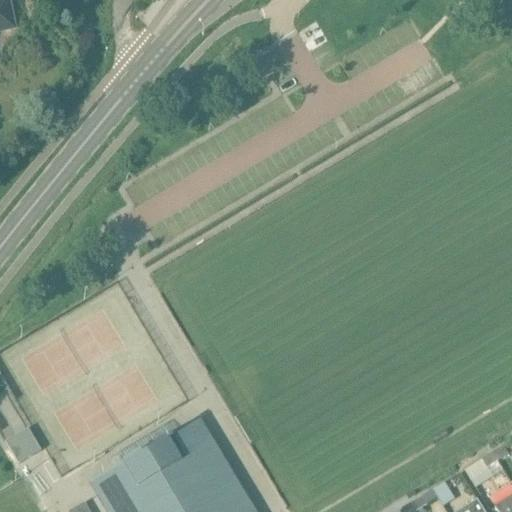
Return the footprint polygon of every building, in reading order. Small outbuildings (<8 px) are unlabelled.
[(0,32),(13,30),(7,2),(0,3),(0,32)] [(96,497),(104,511),(252,511),(198,421),(116,471),(121,481),(96,497)] [(108,457),(113,465),(166,434),(162,426),(108,457)] [(27,431),(5,444),(18,466),(41,453),(27,430),(27,431)] [(492,454),(497,463),(509,455),(503,447),(492,454)] [(497,463),(492,454),(482,461),(487,469),(497,463)] [(448,493),(443,485),(433,491),(437,499),(448,493)] [(416,511),(437,499),(433,491),(412,504),(416,511)] [(495,511),(511,511),(511,498),(494,509),(495,511)] [(458,511),(482,511),(476,501),(458,511)]
